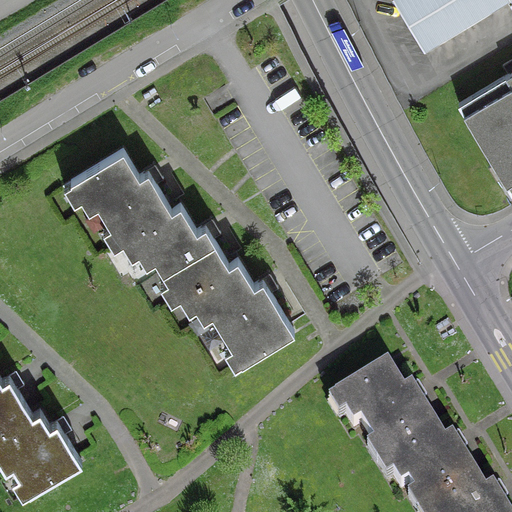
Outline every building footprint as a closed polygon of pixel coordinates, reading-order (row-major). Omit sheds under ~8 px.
[(392,4),(396,5),(421,47),(499,0),(511,0),(511,1),(511,0),(393,0),(392,4)] [(511,69),(456,103),(509,191),(511,189),(511,69)] [(68,180),(85,208),(94,203),(117,240),(126,235),(169,207),(146,169),(137,174),(121,148),(68,180)] [(178,202),(169,207),(126,235),(143,264),(152,258),(174,295),(184,289),(226,262),(203,224),(194,229),(178,202)] [(235,257),(226,262),(184,289),(201,318),(210,313),(240,362),(292,330),(260,278),(252,283),(235,257)] [(401,393),(385,366),(333,397),(351,426),(358,422),(381,458),(433,428),(409,389),(401,393)] [(0,431),(30,413),(7,375),(0,379),(0,431)] [(37,408),(30,413),(0,431),(0,463),(3,469),(11,464),(27,491),(79,459),(54,420),(47,425),(37,408)] [(442,443),(433,428),(381,458),(399,487),(406,482),(422,508),(473,477),(449,438),(442,443)] [(482,493),(473,477),(422,508),(424,511),(505,511),(490,488),(482,493)]
